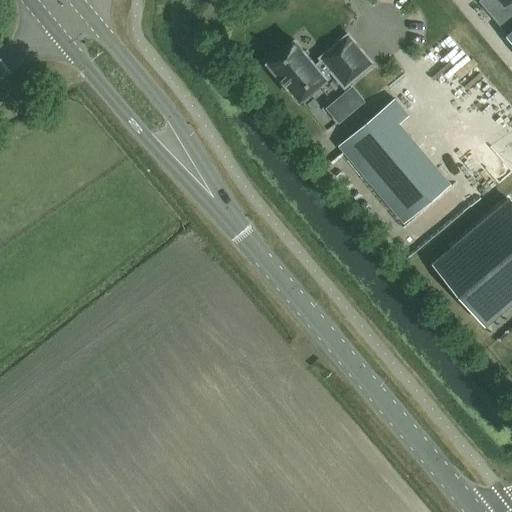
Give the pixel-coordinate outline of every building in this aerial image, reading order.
[(511,0),(481,0),(480,1),(508,34),(511,31),(511,0)] [(345,87),(372,63),(348,35),(321,58),(322,60),(315,65),(296,42),(295,40),(294,41),(294,42),(270,62),(268,63),(269,64),(270,64),(299,98),(299,99),(300,100),(301,99),(301,98),(325,78),(325,79),(326,78),(325,76),(325,77),(325,76),(331,71),(345,87)] [(339,146),(404,223),(450,184),(399,123),(408,115),(395,99),(339,146)] [(210,179),(219,175),(208,149),(199,153),(210,179)] [(485,323),(511,299),(511,201),(435,264),(485,323)]
